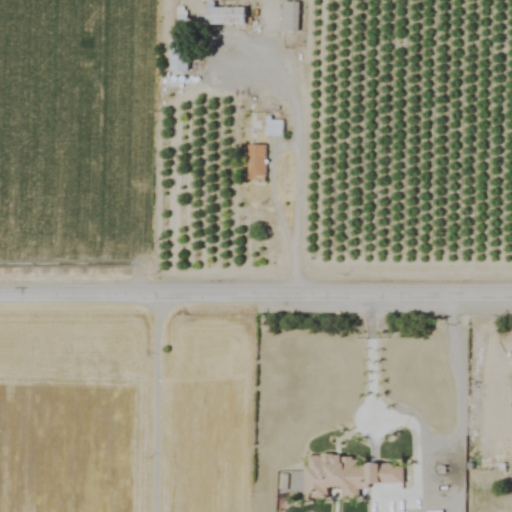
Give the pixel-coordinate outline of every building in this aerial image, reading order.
[(205,25),(246,25),(246,7),(205,7),(205,25)] [(170,72),(187,72),(187,44),(170,44),(170,72)] [(283,136),(283,118),(266,118),(266,136),(283,136)] [(265,144),(247,144),(247,179),(265,179),(265,144)] [(403,463),(356,464),(356,455),(304,456),(305,500),(328,499),(327,488),(340,487),(341,499),(359,499),(359,485),(403,484),(403,463)]
